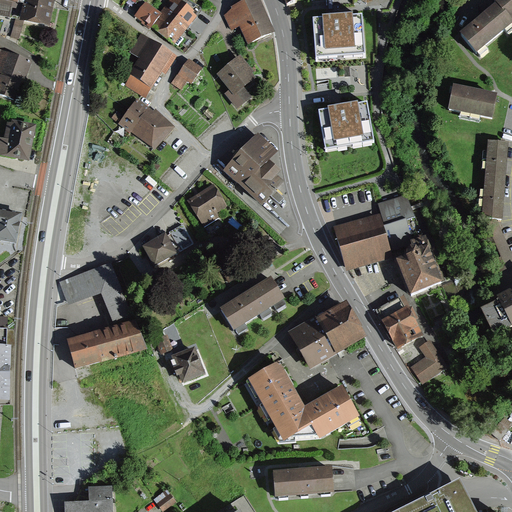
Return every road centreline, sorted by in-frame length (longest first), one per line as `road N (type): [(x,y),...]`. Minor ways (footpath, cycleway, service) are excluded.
road 1 (tertiary): [(511,461),(451,436),(406,388),(316,236),(288,109)]
road 2 (residential): [(44,263),(79,265),(126,244),(226,141),(288,109)]
road 3 (primary): [(44,263),(90,0)]
road 4 (primary): [(36,492),(44,263)]
